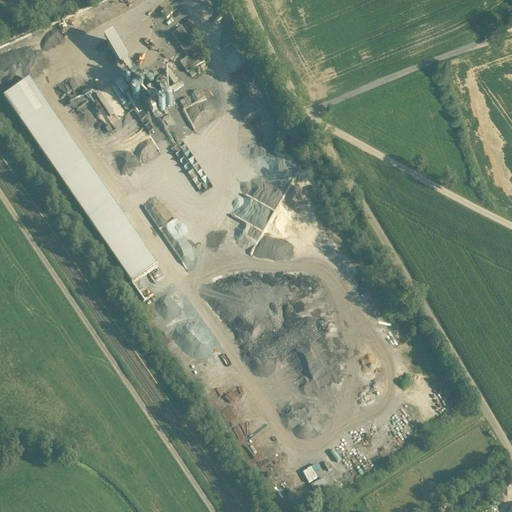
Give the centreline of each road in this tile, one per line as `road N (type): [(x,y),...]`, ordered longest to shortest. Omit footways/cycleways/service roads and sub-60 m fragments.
road 1 (unclassified): [(511,453),(289,84),(247,0)]
road 2 (track): [(213,511),(0,194)]
road 3 (track): [(511,226),(314,123)]
